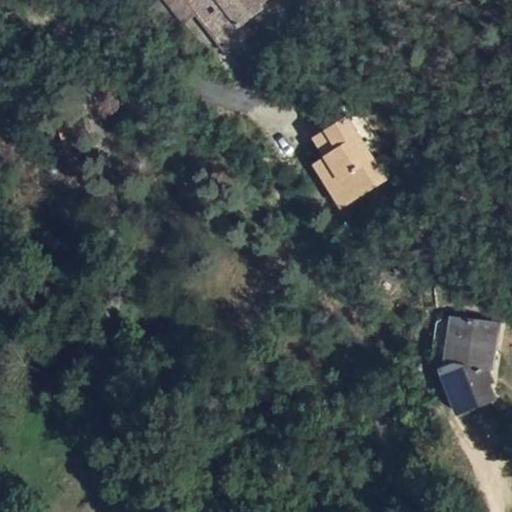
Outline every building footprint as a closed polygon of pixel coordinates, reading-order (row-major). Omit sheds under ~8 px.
[(201,4),(198,0),(173,0),(186,17),(197,8),(201,4)] [(198,0),(201,4),(197,8),(229,49),(251,33),(243,21),(264,7),(261,3),(264,0),(198,0)] [(327,158),(316,165),(344,210),(393,180),(353,117),(316,140),(327,158)] [(272,180),(259,187),(280,231),(324,207),(295,146),(292,145),(263,160),(272,180)] [(272,180),(263,160),(251,167),(259,187),(272,180)] [(458,317),(448,408),(493,413),(503,322),(458,317)] [(365,351),(402,398),(407,396),(403,392),(413,382),(387,342),(365,351)] [(402,398),(365,351),(338,363),(333,371),(345,401),(354,402),(394,443),(422,413),(407,396),(402,398)]
